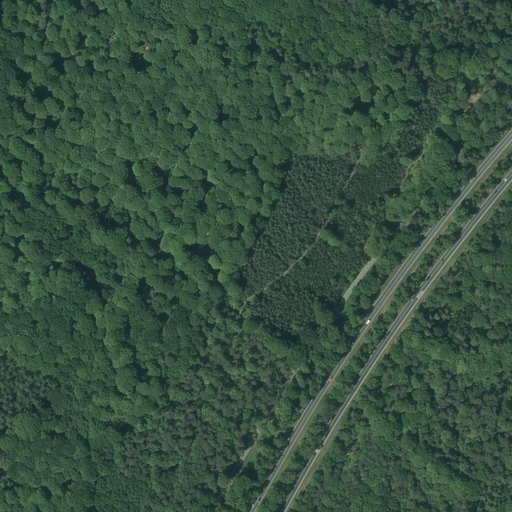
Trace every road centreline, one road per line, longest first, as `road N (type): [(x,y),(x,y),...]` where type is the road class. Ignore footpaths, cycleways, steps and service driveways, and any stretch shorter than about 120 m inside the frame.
road 1 (unclassified): [(210,511),(376,251),(511,82)]
road 2 (primary): [(511,135),(383,296),(252,511)]
road 3 (primary): [(282,511),(398,322),(511,178)]
road 4 (track): [(378,38),(319,83),(205,89),(202,157),(139,260)]
road 5 (track): [(139,260),(114,321),(124,398),(83,471),(76,511)]
road 6 (track): [(132,0),(80,87),(49,189)]
road 7 (track): [(139,260),(237,312),(301,360)]
road 8 (track): [(112,398),(170,390),(237,312)]
road 9 (track): [(49,189),(0,331)]
road 10 (track): [(403,437),(471,368),(511,352)]
road 11 (track): [(0,351),(112,398)]
